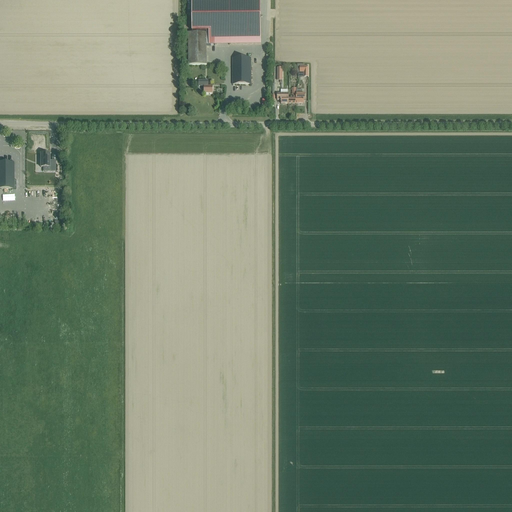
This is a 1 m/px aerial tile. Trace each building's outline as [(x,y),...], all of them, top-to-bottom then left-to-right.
[(261,0),(192,0),(193,32),(207,32),(207,33),(209,33),(210,38),(206,38),(206,46),(215,46),(215,39),(262,38),(261,0)] [(188,33),(189,65),(207,65),(206,46),(206,38),(210,38),(209,33),(207,33),(188,33)] [(233,59),(233,85),(251,85),(251,59),(233,59)] [(308,68),(300,67),(300,74),(303,74),(303,79),(308,79),(308,68)] [(213,94),(213,87),(208,87),(208,82),(199,82),(199,87),(204,87),(204,94),(213,94)] [(288,98),(288,94),(277,94),(277,100),(281,100),(281,104),(288,104),(288,98)] [(296,98),(296,104),(304,104),(304,98),(305,98),(305,94),(296,94),(296,98)] [(49,154),(40,154),(40,168),(43,168),(51,167),(51,171),(55,171),(55,162),(49,162),(49,160),(49,154)] [(0,189),(14,189),(14,163),(0,163),(0,189)]
